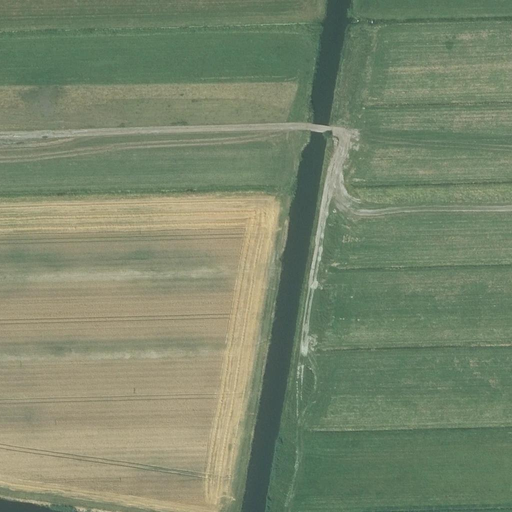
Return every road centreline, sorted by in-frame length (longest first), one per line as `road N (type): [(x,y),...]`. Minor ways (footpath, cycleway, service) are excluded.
road 1 (track): [(297,382),(339,130),(0,135)]
road 2 (track): [(511,219),(362,223),(327,190)]
